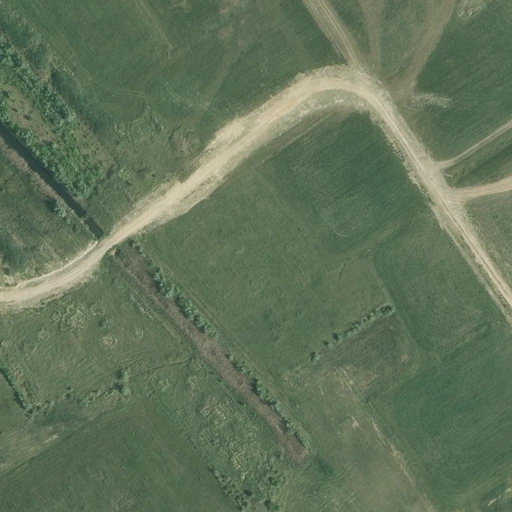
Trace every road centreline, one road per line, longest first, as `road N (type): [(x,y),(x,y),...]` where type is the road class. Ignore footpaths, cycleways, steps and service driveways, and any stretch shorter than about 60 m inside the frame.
road 1 (track): [(0,304),(78,272),(166,205),(217,150),(326,88),(373,103)]
road 2 (track): [(304,0),(511,309)]
